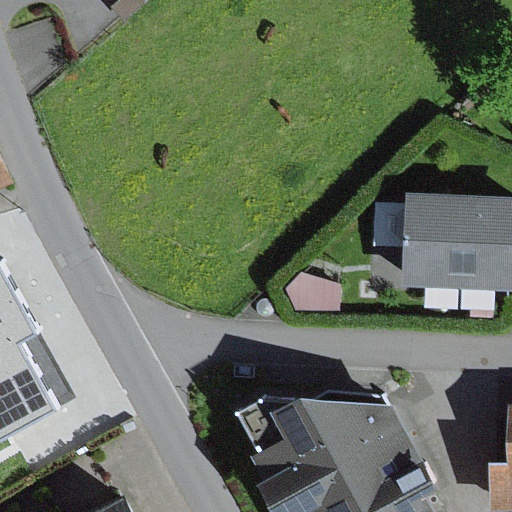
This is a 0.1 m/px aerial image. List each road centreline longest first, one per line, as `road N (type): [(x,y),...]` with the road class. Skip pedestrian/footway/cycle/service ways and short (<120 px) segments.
road 1 (residential): [(116,333),(424,358),(511,357)]
road 2 (residential): [(0,66),(116,333)]
road 3 (residential): [(116,333),(216,511)]
